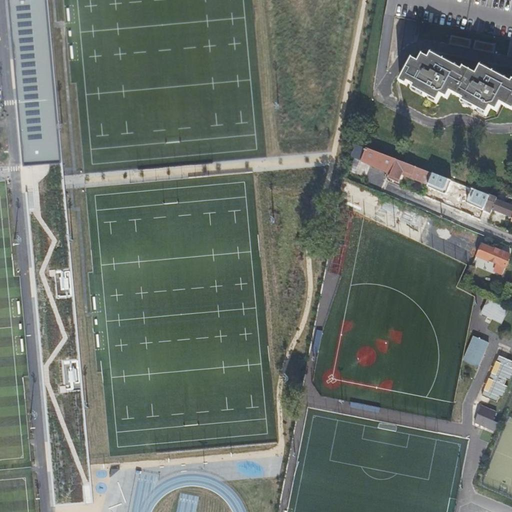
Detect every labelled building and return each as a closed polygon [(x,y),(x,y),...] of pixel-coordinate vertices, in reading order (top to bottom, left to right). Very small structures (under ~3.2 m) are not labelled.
[(48,0),(18,0),(32,163),(50,162),(61,161),(48,0)] [(511,0),(387,0),(385,15),(511,40),(511,0)] [(411,60),(403,75),(400,82),(405,85),(406,81),(412,85),(410,88),(435,101),(438,95),(445,99),(449,92),(461,99),(460,101),(485,115),(489,108),(496,112),(500,104),(511,111),(511,80),(510,83),(480,66),(475,75),(462,68),(460,71),(430,53),(427,59),(421,56),(417,64),(411,60)] [(391,175),(397,161),(363,148),(359,161),(391,175)] [(430,186),(435,175),(416,168),(409,165),(397,161),(391,175),(389,178),(398,182),(401,174),(429,184),(428,186),(430,186)] [(458,196),(462,186),(435,175),(430,186),(458,197),(458,196)] [(485,207),(490,196),(462,186),(458,196),(485,207)] [(511,194),(505,192),(502,201),(490,196),(485,207),(484,211),(491,213),(492,210),(509,217),(511,208),(511,194)] [(414,230),(411,236),(425,242),(428,236),(414,230)] [(494,250),(481,244),(474,262),(502,273),(510,255),(495,248),(494,250)] [(503,318),(507,308),(487,298),(480,311),(501,322),(503,318)] [(478,367),(488,343),(473,336),(463,361),(478,367)] [(499,410),(511,379),(511,373),(492,364),(476,401),(499,411),(499,410)] [(511,395),(511,379),(499,410),(505,412),(511,395)] [(472,421),(493,431),(497,422),(493,420),(497,412),(480,404),(472,421)] [(319,498),(319,490),(299,490),(300,505),(312,505),(312,498),(319,498)]
